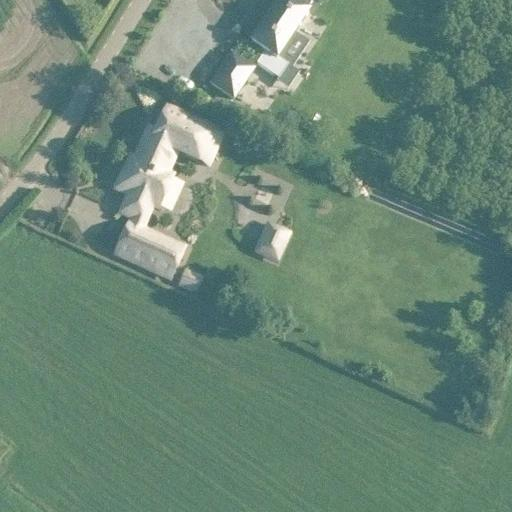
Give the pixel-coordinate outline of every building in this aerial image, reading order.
[(277,61),(308,14),(306,12),(314,0),(313,0),(289,0),(289,1),(287,0),(280,0),(251,45),(265,54),(257,66),(278,81),(287,67),(277,61)] [(253,71),(231,57),(211,86),(233,101),(253,71)] [(130,161),(117,191),(129,197),(121,215),(143,225),(151,207),(158,210),(172,180),(158,173),(168,150),(207,168),(221,135),(166,110),(155,136),(148,134),(135,163),(130,161)] [(257,112),(250,122),(271,137),(278,127),(257,112)] [(251,185),(244,211),(266,217),(274,192),(251,185)] [(115,256),(170,281),(183,252),(128,227),(115,256)] [(260,248),(253,266),(276,275),(283,257),(260,248)] [(179,298),(194,304),(199,289),(184,284),(179,298)]
